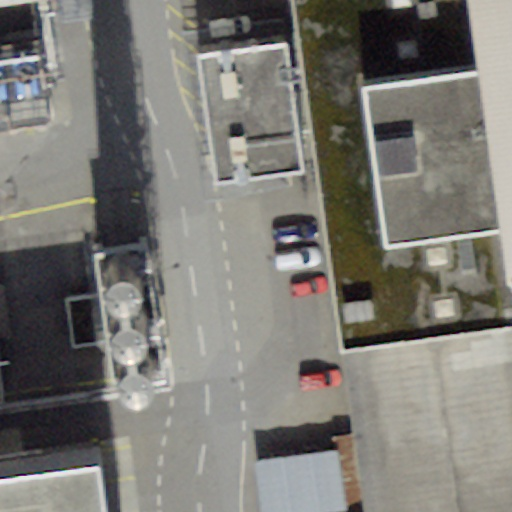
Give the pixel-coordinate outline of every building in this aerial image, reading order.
[(511,0),(297,0),(342,345),(511,320),(511,0)] [(284,43),(198,55),(216,184),(302,172),(284,43)] [(108,294),(113,298),(120,299),(126,299),(132,296),(137,291),(140,286),(140,280),(139,274),(137,269),(132,265),(127,262),(121,261),(115,262),(110,265),(105,270),(102,276),(102,282),(104,289),(108,294)] [(98,294),(63,300),(72,349),(106,343),(98,294)] [(115,342),(120,346),(127,348),(133,347),(139,344),(144,340),(146,334),(147,328),(146,322),(144,317),(139,313),(134,310),(128,309),(122,310),(117,313),(112,318),(109,324),(109,330),(111,337),(115,342)] [(511,511),(511,320),(342,345),(366,511),(511,511)] [(122,389),(128,393),(134,395),(141,394),(147,391),(152,387),(154,381),(155,375),(154,369),(151,364),(147,360),(142,357),(136,357),(130,357),(124,360),(120,365),(117,371),(117,378),(118,384),(122,389)] [(352,511),(342,444),(258,457),(266,511),(352,511)] [(0,511),(50,511),(42,458),(0,463),(0,511)]
